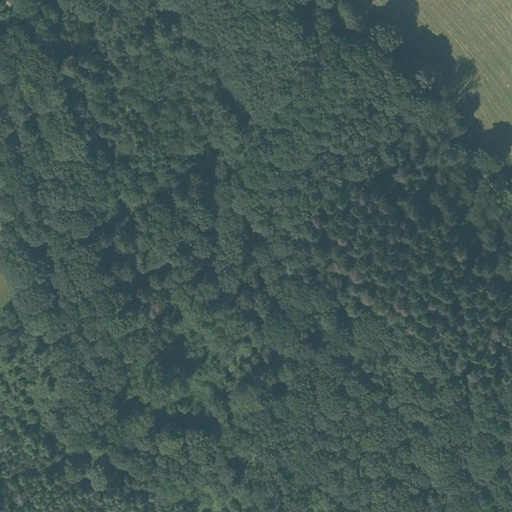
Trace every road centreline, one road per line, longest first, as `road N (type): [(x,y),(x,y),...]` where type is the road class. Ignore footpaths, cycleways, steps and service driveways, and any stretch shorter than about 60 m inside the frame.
road 1 (track): [(209,196),(326,64),(362,40),(384,45),(426,94),(511,226)]
road 2 (track): [(0,478),(55,462),(70,448),(94,411),(105,366),(91,318),(0,201)]
road 3 (track): [(242,511),(237,386),(127,205)]
road 4 (track): [(127,205),(92,156),(58,73),(4,0)]
